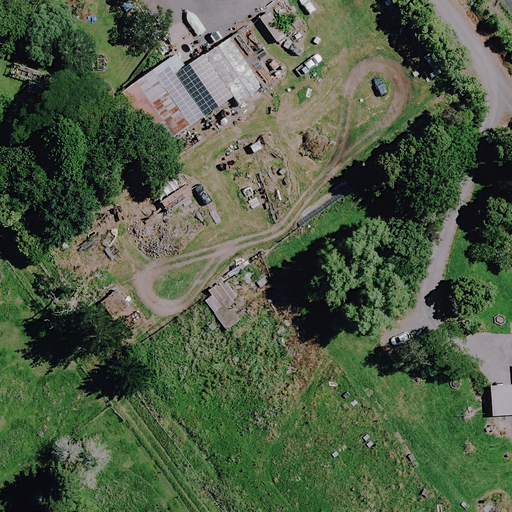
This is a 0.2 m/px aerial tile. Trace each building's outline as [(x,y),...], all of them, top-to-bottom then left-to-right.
[(189,67),(218,108),(232,98),(239,108),(274,84),(238,33),(228,40),(189,67)] [(218,108),(189,67),(186,69),(176,56),(122,93),(160,148),(218,108)] [(191,197),(170,165),(145,182),(167,214),(191,197)] [(248,316),(227,285),(204,302),(225,332),(248,316)] [(511,386),(488,388),(490,419),(499,418),(499,429),(511,428),(511,386)]
